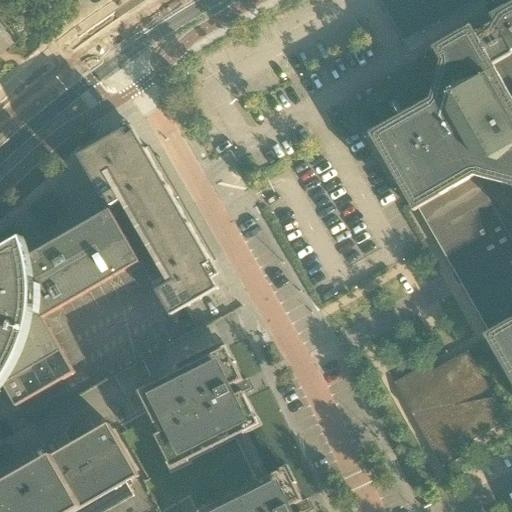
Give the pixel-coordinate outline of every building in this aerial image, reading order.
[(511,0),(491,0),(493,3),(487,6),(492,16),(491,16),(491,17),(495,23),(476,33),(472,27),(434,49),(442,62),(431,100),(386,126),(371,135),(371,136),(412,207),(415,212),(416,211),(419,210),(454,270),(464,288),(490,333),(487,335),(486,336),(488,340),(488,341),(489,341),(511,382),(511,0)] [(380,0),(404,42),(478,0),(477,0),(380,0)] [(0,55),(13,44),(0,28),(0,55)] [(93,180),(105,200),(107,198),(114,209),(111,211),(141,263),(159,294),(172,316),(219,289),(213,279),(220,275),(212,261),(210,262),(145,149),(132,127),(80,157),(93,180)] [(0,422),(6,420),(21,411),(22,412),(22,411),(23,413),(29,424),(182,336),(141,263),(111,211),(33,256),(31,249),(28,240),(0,255),(0,422)] [(305,511),(312,509),(308,501),(307,500),(304,502),(295,485),(287,469),(281,472),(259,483),(236,437),(244,433),(260,425),(257,419),(248,400),(245,395),(244,393),(252,389),(248,380),(247,380),(247,379),(244,381),(235,364),(228,349),(227,349),(221,352),(180,372),(177,366),(176,365),(168,348),(167,347),(29,426),(15,434),(14,435),(0,442),(0,511),(167,511),(189,500),(194,511),(305,511)] [(429,363),(395,383),(394,383),(399,391),(415,419),(423,433),(439,461),(443,468),(478,449),(474,441),(509,421),(509,420),(469,351),(434,371),(429,363)]
